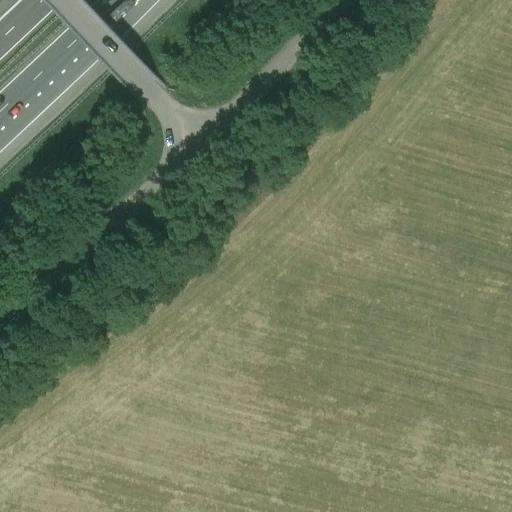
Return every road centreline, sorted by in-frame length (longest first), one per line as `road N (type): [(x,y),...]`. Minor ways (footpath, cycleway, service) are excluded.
road 1 (unclassified): [(0,321),(198,143)]
road 2 (unclassified): [(341,0),(198,143)]
road 3 (unclassified): [(198,143),(63,0)]
road 4 (motorway): [(0,112),(119,0)]
